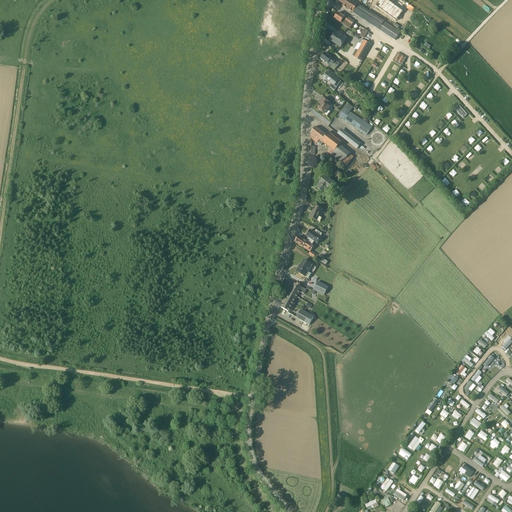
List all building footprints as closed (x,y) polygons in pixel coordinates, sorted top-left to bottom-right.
[(385,21),(385,22),(351,0),(337,0),(344,4),(343,6),(379,30),(379,29),(396,40),(401,32),(385,21)] [(397,21),(403,12),(386,0),(380,9),(397,21)] [(354,22),(346,17),(342,14),(341,15),(338,13),(334,19),(350,29),(354,22)] [(339,33),(338,35),(335,32),(329,40),(341,48),(347,38),(339,33)] [(362,62),(366,54),(372,45),(361,39),(359,43),(361,44),(354,57),(362,62)] [(339,64),(329,56),(325,53),(320,59),(327,64),(326,64),(330,67),(332,64),(336,67),(339,64)] [(405,58),(398,54),(395,59),(402,64),(405,58)] [(323,78),(326,80),(331,83),(329,86),(334,90),(339,85),(336,83),(338,79),(336,77),(335,78),(327,72),(323,78)] [(330,103),(327,101),(323,98),(320,102),(322,103),(318,109),(327,116),(330,112),(328,109),(330,106),(329,105),(330,103)] [(372,128),(349,112),(352,108),(348,104),(339,117),(344,120),(362,132),(367,135),(372,128)] [(465,114),(459,108),(456,111),(462,117),(465,114)] [(441,120),(437,124),(441,129),(445,125),(441,120)] [(339,146),(341,143),(329,133),(330,132),(329,132),(326,135),(315,127),(311,133),(311,134),(311,139),(317,143),(321,146),(323,143),(331,149),(328,152),(347,167),(350,163),(354,157),(343,148),(339,146)] [(341,129),(337,134),(358,149),(362,144),(341,129)] [(486,137),(483,140),(488,145),(491,142),(486,137)] [(426,149),(431,154),(435,150),(430,145),(426,149)] [(337,185),(329,179),(325,176),(326,176),(325,176),(322,180),(323,181),(317,188),(325,195),(329,190),(331,192),(337,185)] [(322,210),(321,209),(316,207),(313,214),(312,214),(310,217),(320,222),(322,218),(319,217),(322,210)] [(306,241),(312,246),(316,240),(317,241),(321,235),(323,232),(317,228),(315,231),(311,228),(307,234),(310,236),(306,241)] [(306,241),(302,239),(298,236),(295,241),(310,252),(313,247),(312,246),(306,241)] [(312,265),(309,263),(304,260),(300,269),(298,268),(296,272),(308,279),(311,274),(308,272),(312,265)] [(328,287),(318,282),(313,290),(324,296),(328,287)] [(302,288),(299,286),(294,283),(288,296),(295,300),(302,288)] [(294,302),(295,300),(288,296),(281,308),(290,313),(295,303),(294,302)] [(313,317),(301,310),(296,318),(309,325),(313,317)] [(492,336),(495,332),(490,328),(485,334),(492,341),(495,338),(492,336)] [(504,347),(509,342),(503,336),(498,342),(504,347)] [(476,347),(474,351),(481,356),(483,352),(476,347)] [(470,361),(472,359),(467,355),(463,360),(471,367),(474,365),(470,361)] [(492,362),(494,363),(495,361),(489,357),(485,362),(489,365),(492,362)] [(462,365),(456,373),(459,376),(461,374),(465,377),(467,374),(465,372),(467,369),(462,365)] [(477,372),(473,377),(479,382),(483,377),(477,372)] [(451,374),(447,379),(454,384),(458,379),(451,374)] [(470,381),(464,388),(468,391),(469,390),(472,392),(476,385),(470,381)] [(501,386),(498,389),(506,396),(509,393),(501,386)] [(497,404),(499,401),(490,393),(488,396),(497,404)] [(433,411),(438,400),(434,398),(429,410),(433,411)] [(478,408),(475,411),(484,419),(487,416),(478,408)] [(440,414),(446,419),(449,414),(443,409),(440,414)] [(455,410),(451,415),(458,420),(462,415),(455,410)] [(500,415),(493,421),(495,423),(502,417),(500,415)] [(469,423),(477,429),(481,424),(474,418),(469,423)] [(505,420),(501,424),(505,429),(510,424),(505,420)] [(423,422),(416,431),(421,435),(425,429),(424,427),(426,424),(423,422)] [(470,440),(475,433),(469,430),(465,437),(470,440)] [(481,430),(477,435),(484,441),(488,436),(481,430)] [(441,444),(446,437),(441,433),(436,441),(441,444)] [(420,437),(419,438),(416,436),(408,447),(415,451),(423,439),(420,437)] [(495,438),(489,446),(494,450),(500,443),(495,438)] [(464,452),(468,445),(462,442),(458,449),(464,452)] [(432,444),(428,449),(433,452),(437,447),(432,444)] [(506,445),(500,451),(504,454),(505,452),(507,454),(511,450),(506,445)] [(405,458),(406,456),(410,458),(412,454),(402,448),(399,454),(405,458)] [(422,455),(420,458),(428,462),(431,456),(426,453),(425,456),(422,455)] [(476,457),(474,460),(483,467),(485,463),(476,457)] [(493,465),(498,468),(503,460),(498,457),(493,465)] [(393,462),(388,470),(394,474),(400,466),(393,462)] [(470,478),(474,471),(464,464),(460,471),(470,478)] [(450,474),(454,468),(449,465),(445,471),(450,474)] [(500,469),(496,475),(506,482),(511,476),(500,469)] [(409,481),(415,485),(419,478),(413,475),(409,481)] [(387,491),(393,481),(388,478),(383,484),(385,486),(383,489),(387,491)] [(433,486),(439,489),(444,482),(438,478),(433,486)] [(482,480),(479,485),(485,489),(488,484),(482,480)] [(458,488),(457,490),(460,492),(464,484),(459,481),(455,487),(458,488)] [(467,495),(473,500),(479,491),(474,487),(467,495)] [(445,491),(453,497),(456,495),(447,488),(445,491)] [(403,501),(407,495),(398,489),(394,494),(403,501)] [(498,494),(502,498),(507,494),(503,489),(498,494)] [(350,499),(346,496),(340,493),(336,499),(345,504),(347,500),(349,501),(350,499)] [(489,495),(487,501),(493,504),(496,498),(489,495)] [(421,507),(426,499),(420,496),(416,504),(421,507)] [(385,507),(391,505),(388,497),(382,500),(385,507)] [(372,505),(374,508),(379,506),(375,499),(365,504),(367,508),(372,505)] [(469,509),(472,504),(466,500),(463,504),(469,509)] [(436,511),(441,503),(437,501),(430,511),(436,511)]
